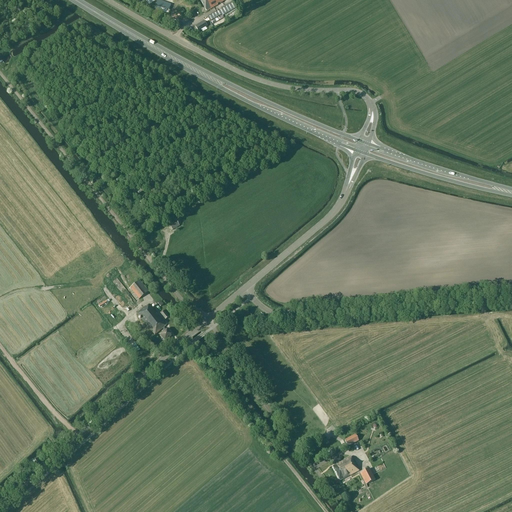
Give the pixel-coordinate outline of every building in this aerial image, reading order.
[(217,4),(220,3),(225,1),(224,0),(199,0),(206,11),(218,5),(217,4)] [(234,3),(207,18),(209,21),(224,13),(225,14),(236,8),(234,3)] [(198,31),(207,26),(204,21),(195,26),(198,31)] [(176,220),(168,224),(172,231),(179,226),(176,220)] [(116,280),(113,283),(119,292),(123,289),(116,280)] [(139,280),(130,288),(139,299),(148,292),(139,280)] [(131,302),(128,296),(123,299),(113,283),(107,287),(121,309),(131,302)] [(163,333),(160,335),(165,341),(172,335),(167,329),(166,330),(163,328),(166,325),(163,321),(163,322),(149,305),(146,308),(145,307),(137,313),(155,335),(163,328),(164,330),(162,331),(163,333)] [(163,311),(160,314),(165,320),(168,317),(163,311)] [(345,440),(348,447),(359,441),(355,435),(345,440)] [(359,471),(353,460),(353,461),(350,457),(339,463),(338,462),(340,461),(338,457),(333,460),(335,464),(335,463),(336,465),(332,467),(340,481),(359,471)] [(360,474),(366,485),(375,480),(369,469),(360,474)]
